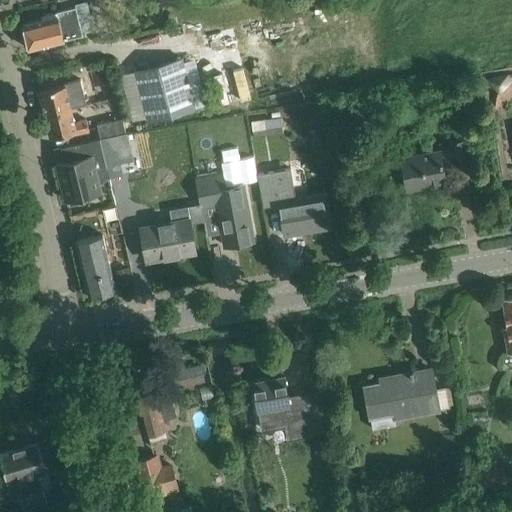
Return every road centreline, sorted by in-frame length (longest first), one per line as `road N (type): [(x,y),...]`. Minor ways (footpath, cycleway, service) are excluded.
road 1 (tertiary): [(71,335),(511,260)]
road 2 (residential): [(71,335),(0,46)]
road 3 (unclassified): [(117,511),(71,335)]
